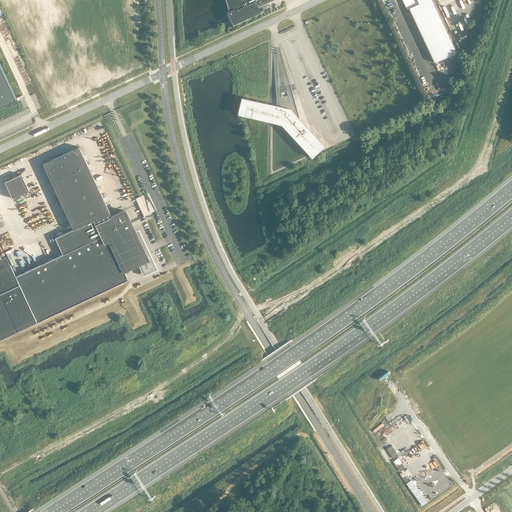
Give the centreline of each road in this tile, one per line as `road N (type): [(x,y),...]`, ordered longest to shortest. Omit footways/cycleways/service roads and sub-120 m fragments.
road 1 (motorway): [(511,188),(295,353),(53,511)]
road 2 (motorway): [(89,511),(370,326),(511,216)]
road 3 (unclassified): [(320,0),(0,149)]
